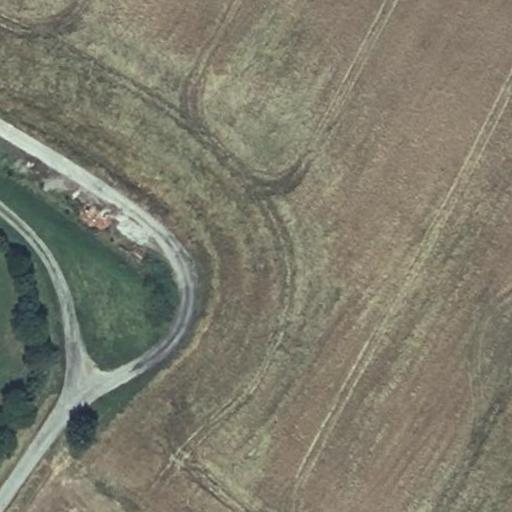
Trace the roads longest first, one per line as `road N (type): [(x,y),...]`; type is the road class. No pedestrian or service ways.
road 1 (unclassified): [(75,397),(165,345),(184,318),(183,268),(150,224),(111,193),(0,125)]
road 2 (residential): [(0,500),(75,397)]
